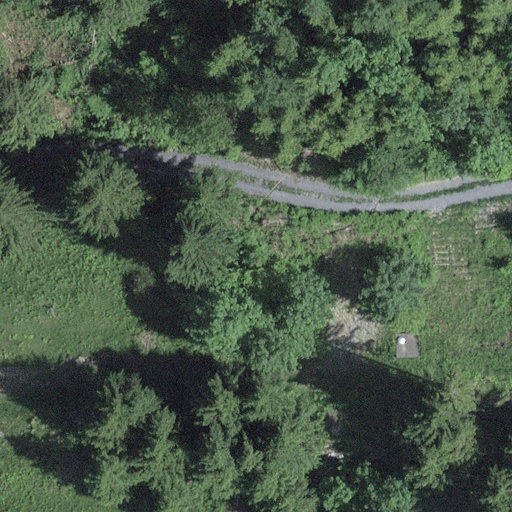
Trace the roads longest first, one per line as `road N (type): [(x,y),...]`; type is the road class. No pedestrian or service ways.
road 1 (track): [(0,147),(106,146),(332,199),(511,181)]
road 2 (track): [(0,400),(511,364)]
